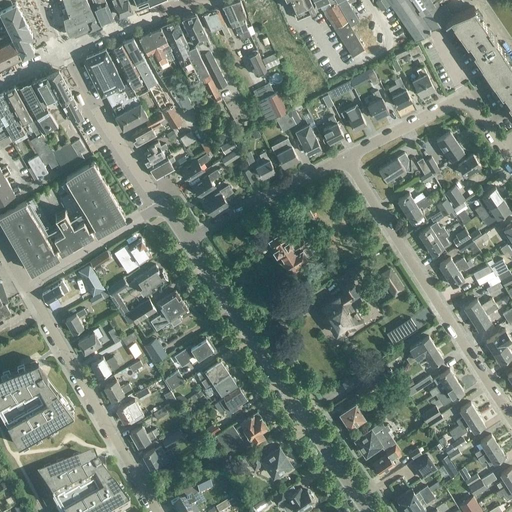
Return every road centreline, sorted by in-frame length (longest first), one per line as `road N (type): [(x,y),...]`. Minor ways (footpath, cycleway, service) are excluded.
road 1 (residential): [(365,511),(186,240)]
road 2 (residential): [(511,421),(344,156)]
road 3 (residential): [(25,285),(155,511)]
road 4 (residential): [(160,205),(64,50)]
road 5 (residential): [(186,240),(344,156)]
road 6 (residential): [(25,285),(160,205)]
road 7 (residential): [(193,0),(64,50)]
road 8 (residential): [(344,156),(465,97)]
